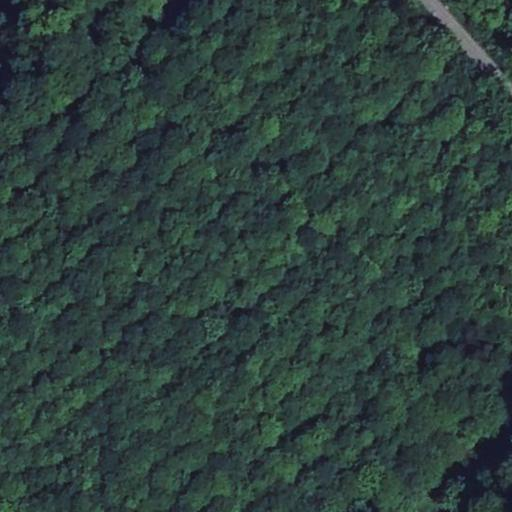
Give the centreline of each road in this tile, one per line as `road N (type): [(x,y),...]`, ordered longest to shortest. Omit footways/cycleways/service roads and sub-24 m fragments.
road 1 (track): [(0,166),(185,0)]
road 2 (track): [(428,0),(511,95)]
